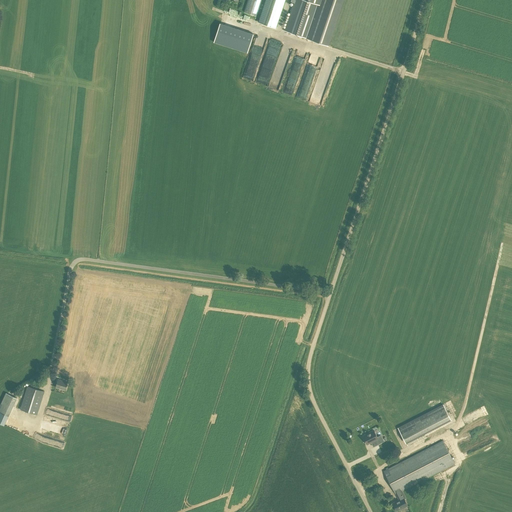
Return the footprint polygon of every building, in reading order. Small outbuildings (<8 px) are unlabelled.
[(256,16),(261,0),(248,0),(244,12),(256,16)] [(275,28),(284,0),(265,0),(259,22),(275,28)] [(328,46),(343,0),(294,0),(284,31),(328,46)] [(275,86),(280,88),(283,77),(279,75),(275,86)] [(65,390),(67,382),(58,379),(56,387),(65,390)] [(37,415),(44,391),(27,386),(20,409),(37,415)] [(406,443),(451,420),(443,404),(398,427),(406,443)] [(8,416),(0,412),(0,423),(4,425),(8,416)] [(482,433),(492,428),(487,420),(478,425),(482,433)] [(377,436),(374,430),(366,434),(367,435),(363,437),(367,444),(376,440),(378,444),(384,441),(381,436),(381,435),(377,436)] [(495,432),(475,443),(479,450),(498,438),(495,432)] [(397,511),(408,506),(404,499),(406,498),(402,491),(455,464),(442,440),(383,471),(398,500),(392,503),(397,511)]
